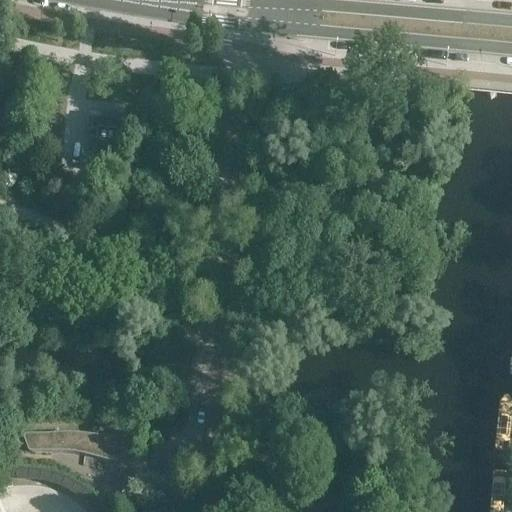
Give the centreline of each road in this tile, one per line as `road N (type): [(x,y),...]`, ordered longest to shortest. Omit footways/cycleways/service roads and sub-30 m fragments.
road 1 (secondary): [(274,29),(511,55)]
road 2 (secondary): [(511,22),(276,2)]
road 3 (secondary): [(60,0),(274,29)]
